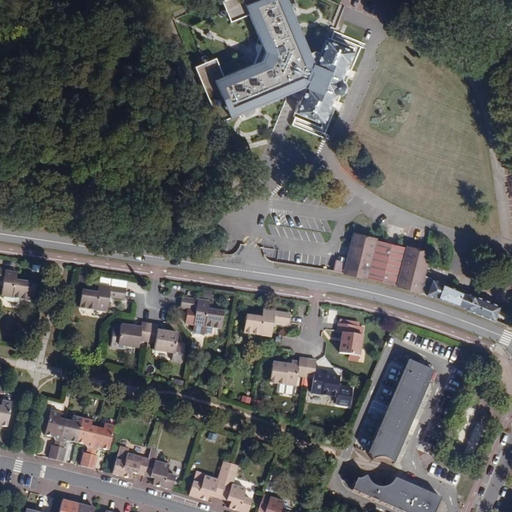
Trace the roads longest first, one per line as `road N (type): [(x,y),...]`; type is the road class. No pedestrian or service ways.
road 1 (tertiary): [(511,341),(317,282)]
road 2 (residential): [(0,465),(190,511)]
road 3 (tertiary): [(317,282),(158,258)]
road 4 (tertiary): [(158,258),(0,234)]
